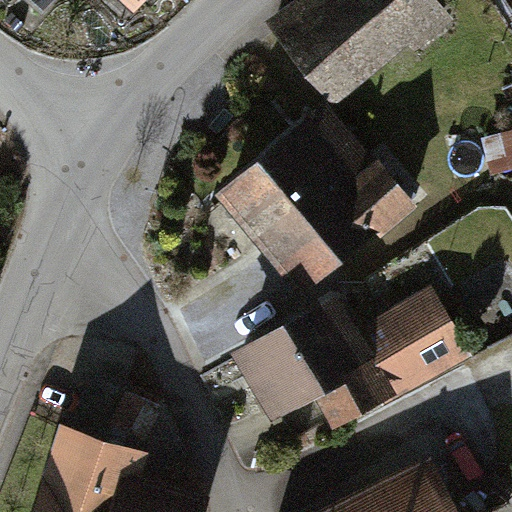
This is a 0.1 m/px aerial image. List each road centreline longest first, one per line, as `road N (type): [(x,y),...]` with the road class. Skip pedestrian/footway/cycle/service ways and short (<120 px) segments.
road 1 (residential): [(109,131),(0,362)]
road 2 (residential): [(238,0),(109,131)]
road 3 (residential): [(109,131),(0,54)]
